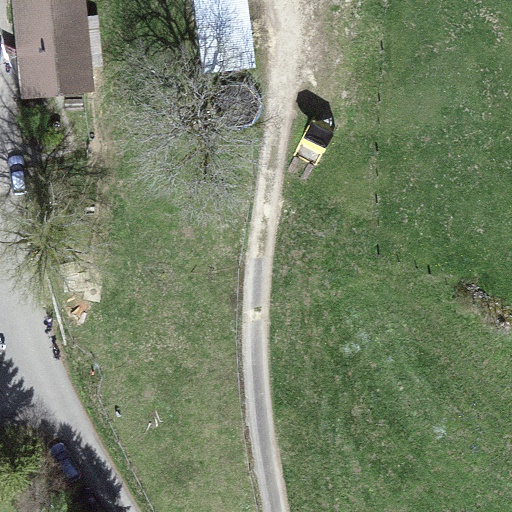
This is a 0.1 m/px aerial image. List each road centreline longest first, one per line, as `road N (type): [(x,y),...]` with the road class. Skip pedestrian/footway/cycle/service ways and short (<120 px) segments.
road 1 (track): [(280,0),(257,276)]
road 2 (track): [(274,511),(257,276)]
